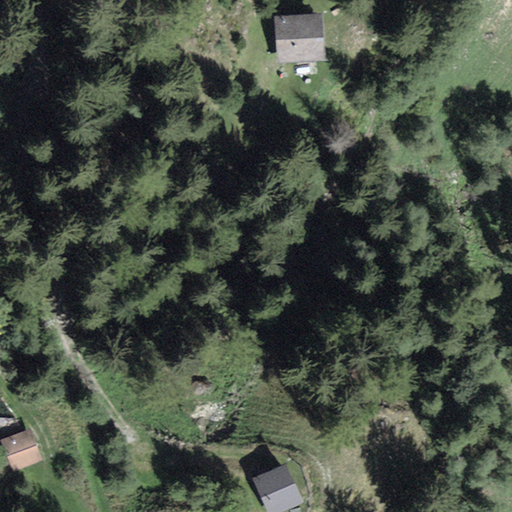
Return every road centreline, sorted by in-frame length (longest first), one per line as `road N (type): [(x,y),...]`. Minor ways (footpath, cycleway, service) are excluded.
road 1 (track): [(171,0),(61,271),(61,318),(96,396),(143,467),(238,475),(252,511)]
road 2 (track): [(67,257),(44,174),(35,0)]
